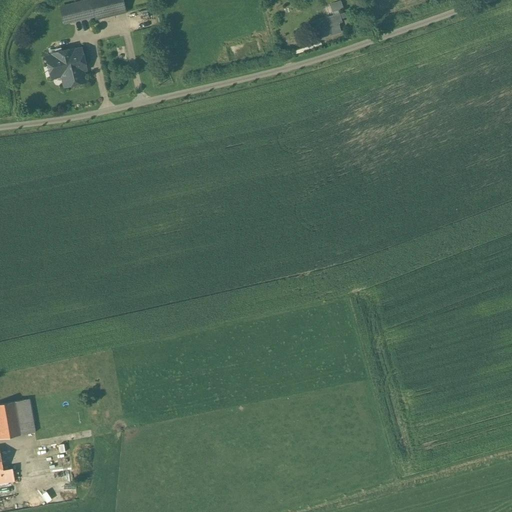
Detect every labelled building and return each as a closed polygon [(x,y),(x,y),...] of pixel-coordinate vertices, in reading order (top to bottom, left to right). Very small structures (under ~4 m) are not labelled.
[(119,7),(118,0),(85,0),(86,2),(70,5),(72,16),(119,7)] [(331,15),(338,14),(337,11),(343,11),(340,0),(339,0),(329,2),(331,15)] [(340,31),(336,16),(317,20),(321,36),(340,31)] [(81,48),(73,50),(73,49),(52,54),(52,55),(45,57),(51,78),(61,76),(64,87),(85,81),(83,70),(86,69),(81,48)] [(0,434),(25,430),(18,393),(0,396),(0,434)] [(0,454),(0,484),(15,482),(13,470),(3,472),(0,454)]
